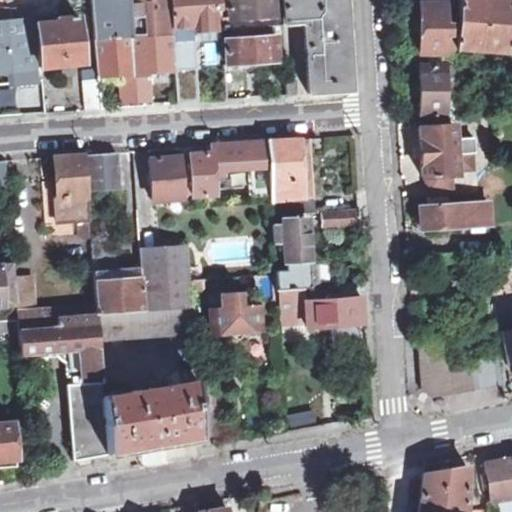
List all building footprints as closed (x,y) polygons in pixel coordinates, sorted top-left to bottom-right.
[(172,33),(172,29),(170,0),(90,0),(91,10),(94,39),(132,36),(172,33)] [(193,31),(215,30),(215,11),(220,11),(219,0),(170,0),(172,29),(172,33),(174,70),(176,103),(198,102),(194,42),(189,42),(188,28),(193,27),(193,31)] [(231,29),(252,28),(278,26),(277,0),(227,0),(229,20),(221,21),(221,29),(231,29)] [(344,0),(280,0),(282,25),(303,24),(309,94),(351,91),(344,0)] [(420,54),(444,54),(445,50),(453,50),(453,0),(419,0),(419,21),(420,54)] [(458,0),(456,48),(505,52),(510,19),(511,0),(458,0)] [(36,38),(39,68),(80,64),(76,16),(55,19),(56,22),(50,23),(49,20),(29,23),(28,17),(8,19),(0,19),(0,84),(35,82),(34,65),(29,38),(36,38)] [(226,39),(227,65),(275,61),(273,36),(253,37),(252,28),(231,29),(232,39),(226,39)] [(174,70),(172,33),(132,36),(133,73),(136,105),(151,104),(149,77),(147,77),(147,72),(174,70)] [(133,73),(132,36),(94,39),(96,75),(119,74),(120,79),(117,79),(119,106),(136,105),(133,73)] [(419,66),(419,116),(453,116),(453,66),(419,66)] [(84,110),(101,108),(98,80),(81,81),(84,110)] [(286,95),(296,95),(295,80),(285,81),(286,95)] [(451,175),(456,175),(455,172),(454,154),(458,154),(472,153),(474,153),(473,138),(454,139),(453,125),(419,127),(422,177),(425,177),(451,175)] [(269,202),(313,199),(310,147),(314,146),(315,147),(316,147),(317,147),(317,146),(317,140),(318,139),(318,138),(265,142),(265,143),(269,197),(269,202)] [(249,198),(269,197),(265,143),(212,146),(213,153),(190,155),(192,197),(214,195),(213,170),(247,168),(249,198)] [(86,181),(87,191),(119,189),(117,153),(85,155),(86,181)] [(454,154),(455,172),(473,171),(472,153),(458,154),(454,154)] [(90,239),(90,238),(89,227),(87,191),(86,181),(85,155),(39,159),(44,226),(78,224),(79,239),(90,239)] [(151,202),(184,200),(183,183),(181,158),(149,160),(151,202)] [(451,175),(425,177),(426,195),(452,194),(451,175)] [(488,225),(488,223),(487,203),(446,206),(446,197),(427,198),(428,207),(419,207),(420,229),(468,226),(468,231),(485,230),(485,225),(488,225)] [(322,227),(360,224),(359,210),(321,213),(322,227)] [(309,259),(306,217),(278,219),(278,224),(271,224),(272,244),(279,244),(281,261),(309,259)] [(89,227),(90,238),(102,237),(101,226),(89,227)] [(142,311),(139,270),(116,271),(114,236),(102,237),(90,238),(90,239),(94,315),(142,311)] [(138,250),(139,270),(187,267),(185,247),(138,250)] [(311,287),(309,265),(300,266),(298,267),(274,270),(275,289),(303,287),(311,287)] [(0,308),(16,307),(14,281),(13,267),(0,267),(0,308)] [(142,311),(189,308),(187,267),(139,270),(142,311)] [(16,307),(16,311),(37,309),(34,280),(14,281),(16,307)] [(304,303),(303,287),(275,289),(276,300),(277,314),(304,313),(304,322),(304,327),(326,325),(327,339),(332,339),(332,343),(333,347),(337,351),(342,353),(344,352),(348,352),(352,348),(353,343),(353,337),(357,337),(357,323),(361,323),(360,299),(365,298),(364,283),(336,285),(336,300),(304,303)] [(276,300),(275,289),(257,291),(258,301),(276,300)] [(260,331),(258,307),(234,308),(233,299),(240,299),(240,292),(217,294),(218,304),(202,306),(203,322),(208,322),(209,335),(235,333),(260,331)] [(16,321),(16,331),(54,328),(53,318),(53,308),(37,309),(16,311),(16,314),(16,321)] [(191,335),(189,308),(142,311),(94,315),(96,341),(191,335)] [(304,313),(277,314),(277,323),(304,322),(304,313)] [(75,350),(97,349),(96,341),(94,315),(53,318),(54,328),(16,331),(18,354),(28,353),(75,350)] [(0,332),(16,331),(16,321),(0,322),(0,332)] [(511,383),(511,329),(499,332),(505,366),(511,364),(511,371),(508,373),(510,384),(511,383)] [(433,398),(503,385),(496,356),(447,365),(446,333),(417,338),(421,390),(433,398)] [(78,385),(99,384),(98,381),(97,349),(75,350),(78,385)] [(104,455),(200,439),(197,413),(193,371),(182,372),(183,383),(99,397),(104,455)] [(104,455),(99,397),(99,388),(99,384),(78,385),(64,386),(69,461),(75,460),(97,456),(104,455)] [(200,439),(213,436),(210,411),(197,413),(200,439)] [(0,459),(16,458),(12,421),(0,422),(0,459)] [(511,458),(509,459),(485,463),(492,501),(511,497),(511,458)] [(484,511),(464,511),(466,467),(444,470),(424,474),(419,511),(484,511)]
